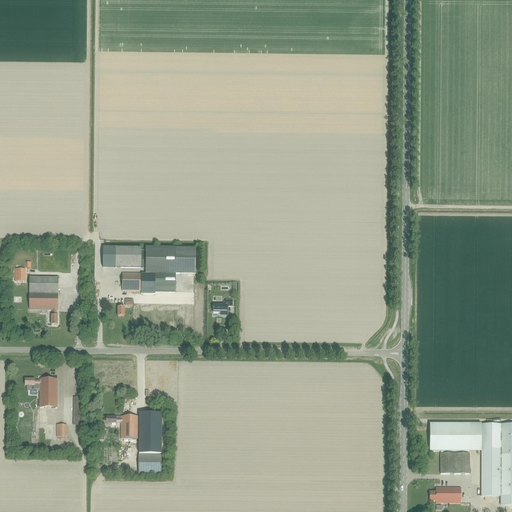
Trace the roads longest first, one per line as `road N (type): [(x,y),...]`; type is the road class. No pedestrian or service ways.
road 1 (unclassified): [(0,349),(386,353)]
road 2 (secondary): [(404,350),(407,0)]
road 3 (secondary): [(402,511),(404,357)]
